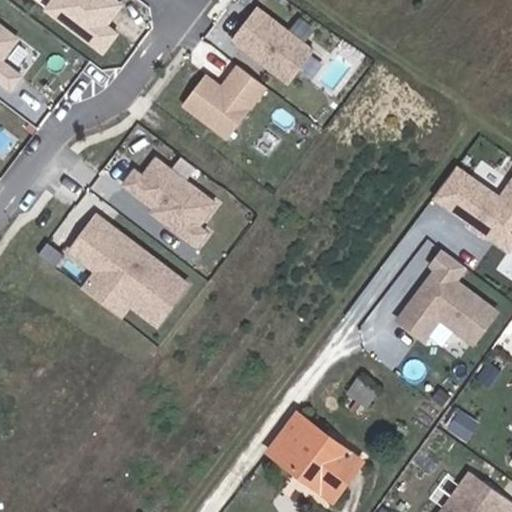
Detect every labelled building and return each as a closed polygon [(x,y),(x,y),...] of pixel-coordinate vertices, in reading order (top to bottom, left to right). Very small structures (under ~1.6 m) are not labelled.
[(120,17),(132,0),(62,0),(60,3),(118,47),(133,27),(120,17)] [(246,32),(302,75),(327,43),(270,0),(246,32)] [(0,63),(26,83),(37,69),(16,54),(33,32),(0,7),(0,63)] [(281,79),(251,57),(234,79),(218,67),(196,98),(242,132),(281,79)] [(231,194),(170,149),(157,165),(150,160),(137,178),(166,199),(163,203),(211,239),(223,224),(214,217),(231,194)] [(511,181),(477,157),(454,188),(511,227),(511,181)] [(111,261),(98,279),(136,308),(144,297),(172,318),(204,275),(113,206),(86,242),(111,261)] [(485,257),(461,238),(447,256),(453,261),(415,310),(443,332),(461,309),(494,334),(511,309),(511,298),(474,270),(485,257)] [(29,368),(40,376),(50,362),(38,355),(29,368)] [(377,423),(324,386),(296,425),(350,463),(377,423)] [(492,418),(476,407),(464,423),(480,434),(492,418)] [(350,463),(362,471),(389,432),(377,423),(350,463)] [(511,511),(511,484),(486,466),(453,511),(511,511)] [(404,511),(407,508),(398,502),(390,511),(404,511)]
